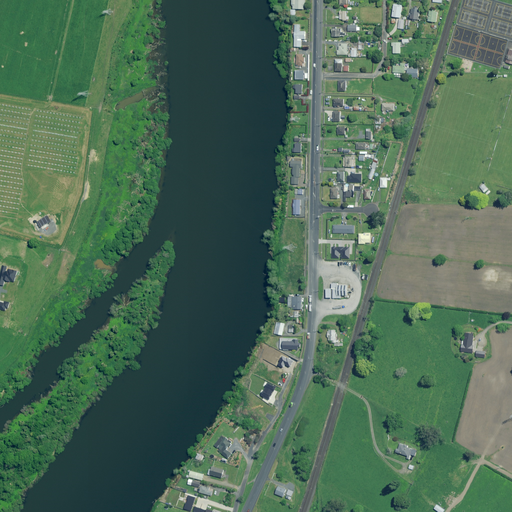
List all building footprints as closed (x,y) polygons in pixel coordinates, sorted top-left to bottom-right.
[(305,7),(305,0),(292,0),(293,6),(293,9),(304,9),(304,7),(305,7)] [(403,5),(394,4),(393,17),(401,18),(403,5)] [(420,8),(415,7),(415,9),(412,9),(411,19),(419,20),(420,8)] [(437,11),(429,10),(428,21),(437,22),(437,11)] [(346,11),(341,11),(340,15),(340,14),(339,20),(348,20),(348,17),(346,17),(346,11)] [(301,25),(296,25),(295,47),(302,47),(302,39),(306,39),(306,32),(300,31),(301,25)] [(336,27),(334,27),(334,29),(333,29),(332,37),(345,37),(346,32),(341,32),(341,28),(338,28),(336,28),(336,27)] [(348,44),(338,43),(338,46),(339,46),(339,50),(338,50),(338,55),(347,55),(348,44)] [(400,53),(400,43),(391,43),(391,46),(393,46),(393,53),(400,53)] [(511,65),(511,50),(507,49),(502,63),(511,66),(511,65)] [(297,54),(297,65),(299,65),(299,66),(304,66),(304,63),(305,63),(305,57),(303,57),(303,54),(297,54)] [(404,73),(404,70),(407,71),(408,64),(405,64),(400,63),(400,66),(394,65),(393,72),(404,73)] [(418,69),(408,69),(407,77),(417,78),(418,69)] [(303,93),(303,85),(294,85),(294,89),(296,89),(296,93),(303,93)] [(389,112),(389,111),(394,111),(394,104),(383,103),(383,110),(387,111),(387,112),(389,112)] [(343,119),(340,119),(340,112),(334,112),(333,121),(340,121),(340,122),(343,122),(343,119)] [(345,126),(337,126),(337,134),(345,135),(345,126)] [(295,143),(295,147),(296,147),(296,148),(294,148),(293,148),(293,152),(302,153),(302,144),(295,143)] [(353,157),(346,157),(346,158),(344,158),(343,167),(354,167),(355,160),(353,160),(353,157)] [(302,167),(302,161),(292,161),(292,167),(293,167),(293,177),(292,177),(292,184),(299,184),(299,177),(300,177),(300,167),(302,167)] [(387,188),(387,180),(390,180),(390,177),(385,177),(385,178),(380,178),(380,187),(387,188)] [(360,185),(354,185),(349,184),(345,184),(344,196),(344,202),(346,202),(347,197),(354,198),(354,192),(354,191),(360,186),(360,185)] [(373,190),(365,190),(364,199),(371,199),(371,196),(372,196),(373,190)] [(354,233),(354,226),(333,225),(333,233),(354,233)] [(371,234),(366,234),(360,234),(359,243),(366,244),(366,243),(371,243),(371,236),(371,234)] [(351,287),(337,286),(337,291),(331,291),(331,300),(350,300),(351,287)] [(301,309),(302,297),(289,297),(289,307),(292,307),(292,309),(301,309)] [(285,324),(277,322),(275,334),(282,335),(285,324)] [(336,337),(336,331),(328,330),(328,337),(329,337),(329,340),(332,341),(332,343),(336,343),(336,337)] [(477,341),(473,341),(474,334),(465,333),(465,341),(462,341),(461,352),(472,352),(476,353),(476,357),(485,358),(486,349),(476,348),(477,341)] [(286,339),(281,338),(281,346),(284,346),(283,349),(298,350),(298,347),(300,347),(300,343),(298,343),(298,340),(294,340),(294,339),(286,339)] [(230,447),(232,445),(232,444),(233,442),(229,440),(226,437),(224,440),(221,438),(217,443),(220,445),(218,447),(225,452),(223,454),(229,459),(233,454),(227,450),(229,447),(230,447)] [(399,448),(398,447),(396,452),(407,456),(407,458),(409,459),(411,455),(415,456),(417,451),(407,447),(408,446),(405,445),(405,446),(400,444),(399,448)] [(211,476),(211,475),(223,478),(224,474),(223,474),(224,470),(213,467),(212,470),(210,469),(209,474),(208,475),(211,476)] [(189,474),(189,475),(188,474),(187,477),(190,478),(190,477),(203,480),(204,474),(192,471),(191,474),(189,474)] [(211,488),(202,486),(200,492),(212,496),(214,489),(211,488)] [(286,489),(279,486),(276,494),(283,497),(286,489)]
